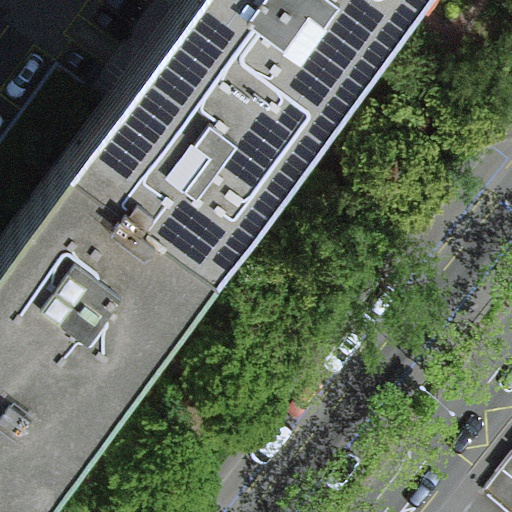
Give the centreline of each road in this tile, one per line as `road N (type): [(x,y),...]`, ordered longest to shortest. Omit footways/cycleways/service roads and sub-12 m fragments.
road 1 (primary): [(511,218),(275,511)]
road 2 (primary): [(400,511),(511,372)]
